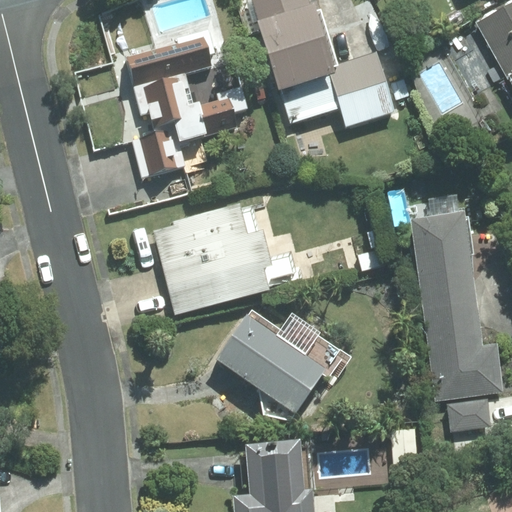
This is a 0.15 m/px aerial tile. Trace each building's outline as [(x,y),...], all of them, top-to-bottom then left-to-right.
[(246,0),(255,26),(250,27),(272,96),(278,94),(288,125),(334,111),(341,130),(389,114),(370,55),(324,70),(301,0),(246,0)] [(511,4),(473,26),(511,96),(511,4)] [(204,39),(122,60),(143,139),(128,143),(138,182),(204,165),(197,140),(247,127),(238,90),(214,96),(216,103),(191,109),(183,77),(212,69),(204,39)] [(148,232),(170,319),(261,296),(256,275),(263,273),(254,237),(240,241),(232,211),(148,232)] [(455,218),(404,225),(431,405),(500,394),(493,349),(476,351),(455,218)] [(147,231),(129,236),(137,271),(155,266),(147,231)] [(241,324),(210,365),(285,421),(316,379),(241,324)] [(483,402),(443,408),(447,435),(487,429),(483,402)] [(412,477),(412,434),(388,434),(388,477),(412,477)] [(228,501),(228,511),(308,511),(308,495),(296,496),(292,447),(237,451),(241,500),(228,501)]
